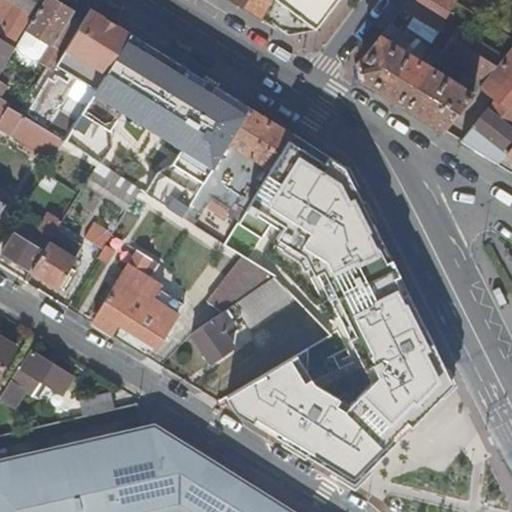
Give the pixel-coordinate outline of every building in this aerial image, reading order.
[(0,9),(5,0),(0,0),(0,74),(16,48),(0,37),(0,9)] [(37,0),(5,0),(0,9),(0,24),(10,31),(7,36),(13,40),(37,0)] [(76,9),(61,0),(44,0),(28,27),(65,51),(83,21),(73,15),(76,9)] [(315,29),(337,0),(270,0),(260,17),(273,25),(294,28),(289,35),(298,40),(315,29)] [(419,17),(438,29),(438,28),(457,1),(457,0),(407,0),(402,6),(419,17)] [(76,137),(139,25),(97,1),(58,71),(49,67),(26,109),(76,137)] [(421,54),(438,29),(419,17),(406,35),(403,40),(398,48),(417,60),(421,54)] [(496,65),(463,44),(451,37),(442,51),(466,67),(455,84),(423,63),(426,57),(421,54),(417,60),(398,48),(403,40),(406,35),(389,24),(385,28),(358,65),(361,79),(442,130),(471,95),(496,65)] [(294,28),(273,25),(289,35),(294,28)] [(463,44),(496,65),(504,56),(470,34),(463,44)] [(511,45),(504,56),(496,65),(471,95),(487,108),(460,141),(497,164),(507,153),(502,149),(511,136),(511,45)] [(165,155),(188,120),(222,141),(241,111),(213,94),(200,113),(137,72),(96,136),(128,157),(139,139),(165,155)] [(238,205),(246,210),(284,146),(292,132),(251,106),(228,143),(261,163),(254,175),(250,173),(232,201),(238,205)] [(47,158),(59,139),(25,119),(18,114),(6,133),(47,158)] [(316,276),(342,326),(406,287),(344,164),(296,134),(240,223),(264,239),(273,225),(283,231),(279,238),(307,256),(318,274),(316,276)] [(261,163),(228,143),(191,206),(200,211),(209,196),(234,211),(238,205),(232,201),(250,173),(254,175),(261,163)] [(511,145),(507,153),(497,164),(511,172),(511,170),(511,145)] [(94,170),(136,198),(141,189),(120,175),(99,161),(94,170)] [(0,214),(10,199),(0,192),(0,214)] [(39,230),(52,238),(63,221),(50,213),(39,230)] [(2,252),(32,271),(50,242),(50,241),(45,238),(39,247),(15,232),(2,252)] [(77,259),(50,242),(32,271),(59,287),(77,259)] [(118,251),(107,244),(99,257),(109,264),(118,251)] [(135,254),(93,322),(112,334),(120,321),(159,344),(165,334),(170,337),(172,332),(168,330),(179,311),(155,296),(163,283),(151,276),(157,267),(135,254)] [(207,299),(222,313),(235,304),(275,277),(243,256),(207,299)] [(251,329),(295,298),(289,291),(275,277),(235,304),(222,313),(221,313),(193,333),(212,362),(234,347),(220,327),(240,313),(251,329)] [(454,384),(406,287),(342,326),(372,383),(345,411),(336,405),(340,400),(322,389),(319,393),(308,387),(307,355),(304,350),(225,397),(233,409),(354,485),(397,442),(392,437),(407,422),(412,427),(454,384)] [(3,344),(6,339),(0,335),(0,373),(14,351),(3,344)] [(17,346),(6,339),(3,344),(14,351),(17,346)] [(23,368),(19,365),(0,397),(16,406),(24,393),(31,397),(32,397),(42,380),(46,383),(64,393),(75,375),(34,350),(23,368)] [(36,399),(46,383),(42,380),(32,397),(36,399)] [(80,399),(84,415),(114,408),(110,392),(80,399)] [(397,442),(412,427),(407,422),(392,437),(397,442)] [(292,511),(239,478),(231,489),(174,453),(181,441),(154,424),(142,427),(0,460),(0,511),(292,511)] [(239,478),(181,441),(174,453),(231,489),(239,478)]
